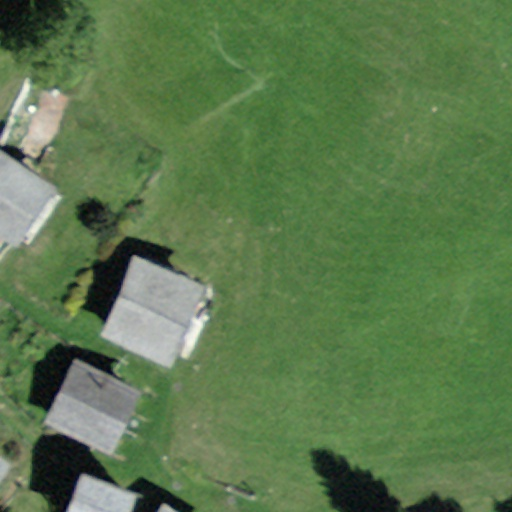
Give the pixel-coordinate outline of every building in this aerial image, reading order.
[(64,184),(1,144),(0,145),(0,225),(27,243),(64,184)] [(216,280),(146,250),(111,331),(181,361),(216,280)] [(154,385),(85,353),(53,422),(122,454),(154,385)] [(25,452),(0,438),(0,497),(25,452)] [(144,511),(153,489),(94,468),(77,511),(144,511)]
